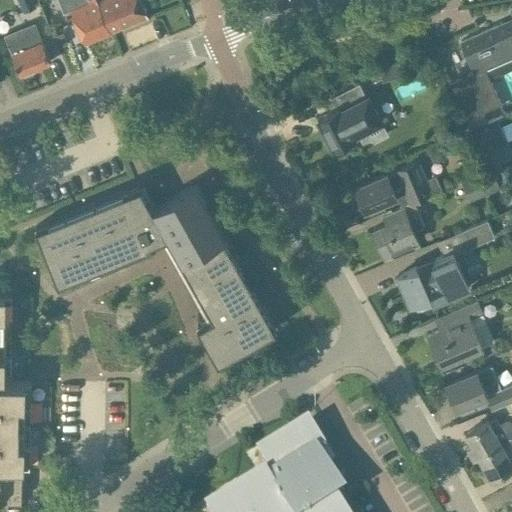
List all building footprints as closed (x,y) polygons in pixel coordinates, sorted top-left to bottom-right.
[(18,0),(24,13),(37,7),(34,0),(18,0)] [(60,0),(65,10),(72,7),(85,41),(112,30),(100,0),(92,0),(91,0),(60,0)] [(91,0),(92,0),(100,0),(112,30),(150,15),(143,0),(91,0)] [(511,18),(462,41),(477,72),(450,84),(465,119),(501,103),(486,68),(511,56),(511,18)] [(7,35),(13,52),(22,72),(52,60),(38,26),(24,32),(23,29),(7,35)] [(63,33),(56,36),(60,47),(68,43),(63,33)] [(319,116),(335,146),(356,135),(355,133),(382,119),(369,93),(368,94),(361,80),(330,96),(336,107),(319,116)] [(509,142),(499,117),(470,130),(481,153),(509,142)] [(407,192),(411,202),(443,189),(437,174),(427,178),(420,160),(395,170),(396,171),(388,174),(387,173),(355,187),(365,210),(407,192)] [(470,201),(501,188),(493,169),(462,182),(470,201)] [(198,322),(218,358),(276,327),(224,233),(228,231),(199,178),(153,203),(141,181),(126,186),(128,193),(55,222),(52,216),(38,222),(60,277),(148,242),(147,240),(165,234),(179,260),(183,258),(214,313),(198,322)] [(416,201),(397,208),(383,214),(387,223),(375,227),(386,253),(419,240),(415,229),(426,225),(416,201)] [(488,219),(455,233),(462,250),(495,236),(488,219)] [(456,249),(436,258),(436,256),(419,263),(420,265),(400,273),(413,302),(432,293),(435,302),(471,286),(456,249)] [(9,507),(23,507),(24,464),(33,464),(33,379),(0,378),(0,371),(12,372),(12,289),(0,288),(0,510),(9,510),(9,507)] [(431,333),(436,346),(443,363),(484,346),(472,317),(484,311),(479,300),(453,311),(458,322),(431,333)] [(25,332),(25,322),(13,322),(13,332),(25,332)] [(447,383),(457,408),(486,396),(492,409),(511,401),(511,383),(502,388),(492,365),(478,370),(477,370),(447,383)] [(51,422),(51,406),(41,406),(41,422),(51,422)] [(479,453),(480,454),(511,436),(511,422),(509,418),(500,423),(497,417),(491,421),(490,419),(468,433),(479,453)] [(337,511),(336,509),(345,504),(337,491),(346,486),(345,486),(353,481),(343,465),(334,470),(309,429),(294,438),(292,435),(271,448),(273,451),(258,460),(273,484),(269,487),(266,483),(218,511),(337,511)] [(511,436),(480,454),(493,477),(511,466),(511,456),(510,454),(511,452),(511,436)]
